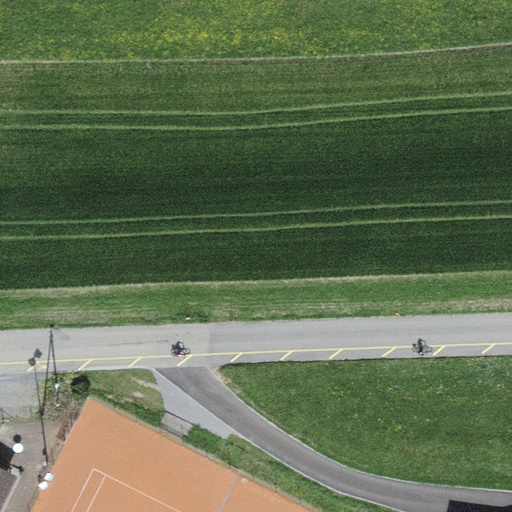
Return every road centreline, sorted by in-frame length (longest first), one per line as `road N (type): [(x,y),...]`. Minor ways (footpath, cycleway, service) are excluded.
road 1 (unclassified): [(0,348),(511,328)]
road 2 (track): [(490,511),(350,484),(258,433),(160,342)]
